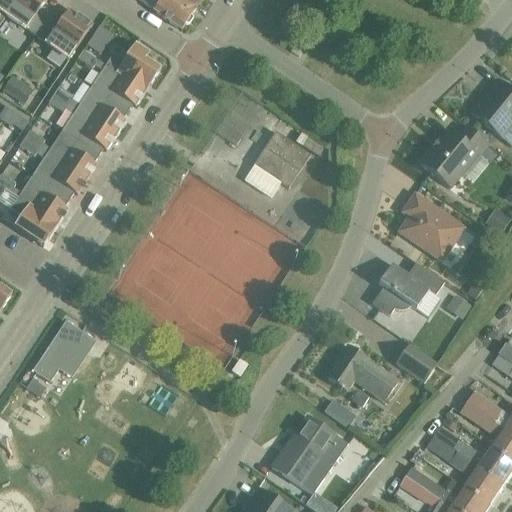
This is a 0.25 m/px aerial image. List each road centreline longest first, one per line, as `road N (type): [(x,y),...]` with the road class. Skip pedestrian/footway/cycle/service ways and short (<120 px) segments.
road 1 (residential): [(199,511),(232,466),(259,400),(328,305),(357,239),(385,133)]
road 2 (residential): [(46,289),(197,59)]
road 3 (residential): [(385,133),(221,23)]
road 4 (residential): [(385,133),(511,6)]
